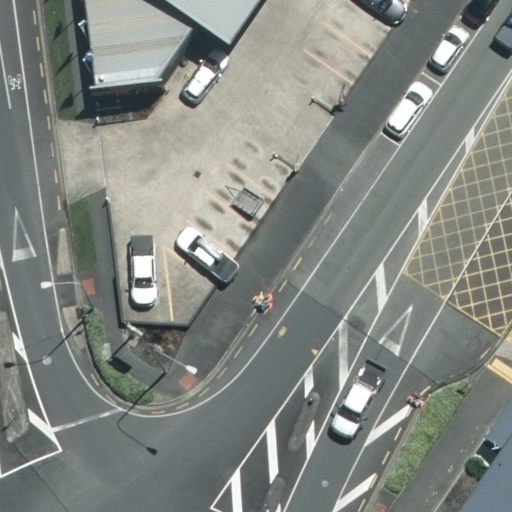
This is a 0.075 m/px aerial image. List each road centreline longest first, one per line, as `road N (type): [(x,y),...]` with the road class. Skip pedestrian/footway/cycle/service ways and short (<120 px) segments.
road 1 (tertiary): [(511,71),(245,511)]
road 2 (tertiary): [(35,511),(0,320)]
